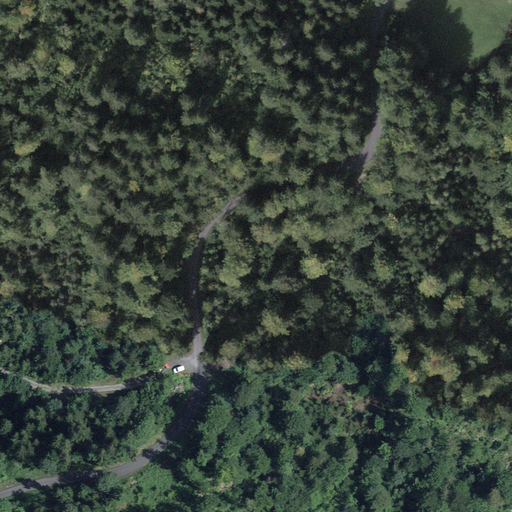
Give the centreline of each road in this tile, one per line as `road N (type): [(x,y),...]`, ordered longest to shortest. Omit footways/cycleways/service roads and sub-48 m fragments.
road 1 (unclassified): [(0,495),(124,469),(156,450),(187,416),(200,385),(193,267),(203,228),(237,200),(373,147),(374,24),(389,0)]
road 2 (track): [(0,370),(62,391),(133,384),(166,365),(199,359)]
